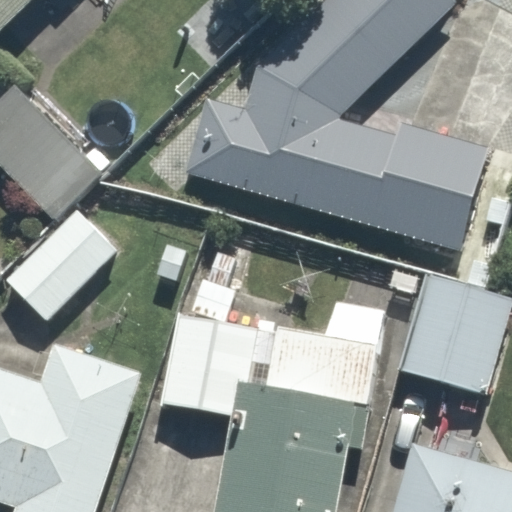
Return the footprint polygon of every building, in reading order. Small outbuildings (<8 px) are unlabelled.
[(0,0),(0,18),(16,0),(0,0)] [(436,0),(301,0),(183,112),(168,177),(454,240),(475,141),(328,108),(443,7),(436,0)] [(106,168),(7,83),(0,90),(0,153),(61,206),(2,276),(51,318),(120,239),(76,202),(106,168)] [(504,283),(415,263),(392,363),(482,383),(504,283)] [(254,281),(189,264),(153,406),(219,422),(196,511),(337,511),(392,297),(317,278),(305,323),(247,308),(254,281)] [(32,390),(0,379),(0,506),(7,509),(6,511),(95,511),(146,366),(52,333),(32,390)] [(511,511),(511,471),(407,438),(383,511),(511,511)]
